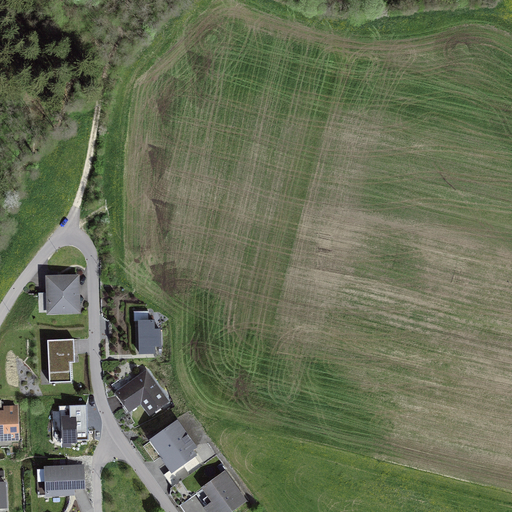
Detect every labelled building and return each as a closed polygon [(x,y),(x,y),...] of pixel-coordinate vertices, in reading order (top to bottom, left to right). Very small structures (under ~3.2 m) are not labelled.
[(79,277),(49,277),(49,316),(80,316),(79,277)] [(158,323),(140,323),(141,357),(159,357),(158,323)] [(73,338),(49,338),(49,382),(73,382),(73,338)] [(170,405),(145,373),(116,395),(131,415),(142,406),(151,419),(170,405)] [(0,439),(17,440),(17,408),(0,407),(0,439)] [(88,408),(62,408),(61,442),(87,443),(88,408)] [(196,452),(178,425),(156,440),(173,466),(162,473),(173,489),(200,472),(190,456),(196,452)] [(84,466),(46,466),(46,492),(72,492),(72,486),(84,486),(84,466)] [(235,511),(249,502),(227,473),(206,489),(216,502),(207,509),(209,511),(235,511)]
